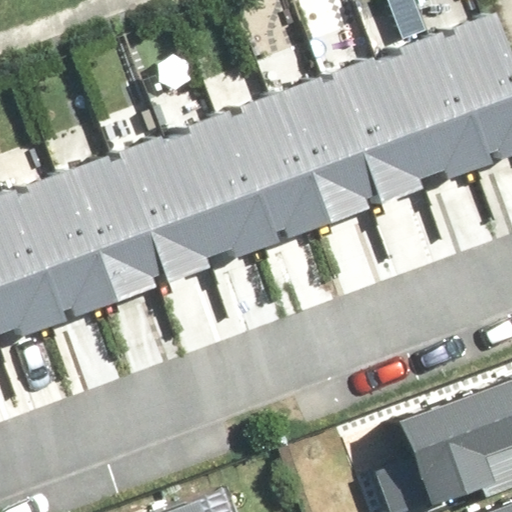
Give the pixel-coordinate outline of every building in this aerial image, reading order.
[(507,130),(464,7),(409,26),(453,149),(507,130)] [(453,149),(409,26),(355,46),(399,168),(453,149)] [(399,168),(355,46),(301,65),(344,188),(399,168)] [(344,188),(301,65),(246,84),(290,207),(344,188)] [(290,207),(246,84),(192,103),(236,226),(290,207)] [(236,226),(192,103),(138,122),(181,245),(236,226)] [(181,245),(138,122),(84,141),(127,264),(181,245)] [(127,264),(84,141),(29,160),(73,283),(127,264)] [(73,283),(29,160),(0,170),(0,249),(19,302),(73,283)] [(0,308),(19,302),(0,249),(0,308)] [(511,364),(394,408),(424,489),(475,470),(479,479),(511,467),(511,364)] [(511,511),(511,493),(460,511),(511,511)] [(188,511),(182,494),(130,511),(188,511)]
